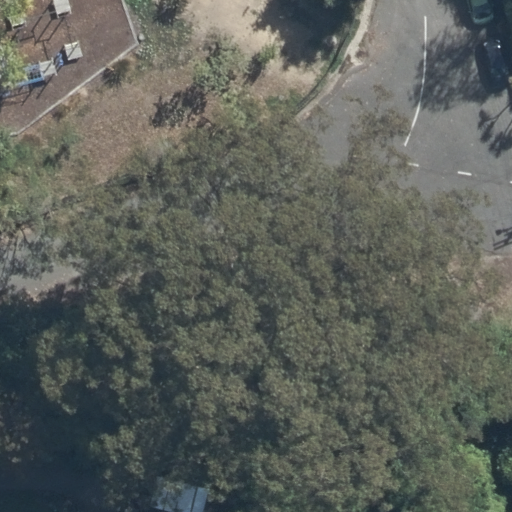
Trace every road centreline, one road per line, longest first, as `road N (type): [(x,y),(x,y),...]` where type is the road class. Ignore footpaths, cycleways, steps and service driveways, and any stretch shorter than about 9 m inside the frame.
road 1 (residential): [(0,290),(197,221),(342,185),(393,194)]
road 2 (residential): [(427,0),(428,80),(393,194)]
